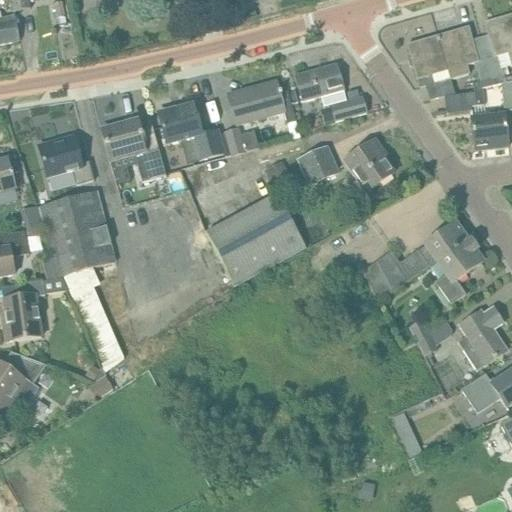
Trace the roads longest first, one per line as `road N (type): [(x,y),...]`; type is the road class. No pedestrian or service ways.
road 1 (unclassified): [(0,93),(225,51),(345,16)]
road 2 (residential): [(461,179),(345,16)]
